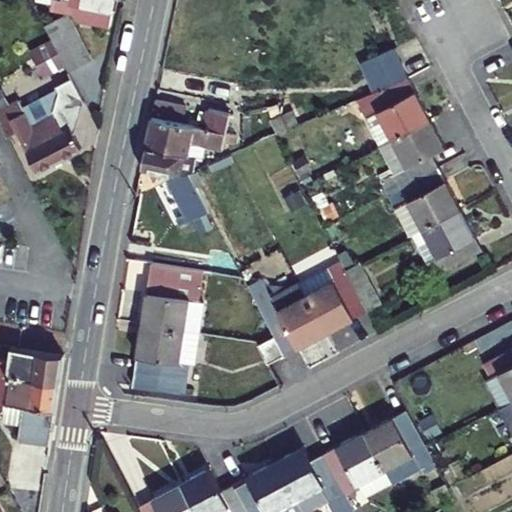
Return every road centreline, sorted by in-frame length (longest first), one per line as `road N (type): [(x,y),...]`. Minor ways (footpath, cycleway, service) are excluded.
road 1 (residential): [(77,408),(219,425),(250,421),(511,282)]
road 2 (tertiary): [(154,0),(77,408)]
road 3 (residential): [(511,175),(431,23)]
